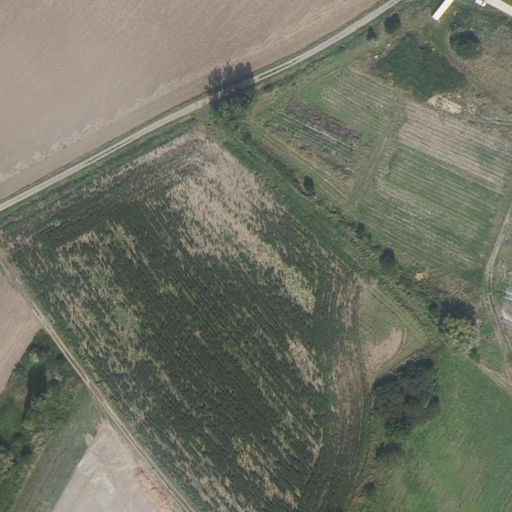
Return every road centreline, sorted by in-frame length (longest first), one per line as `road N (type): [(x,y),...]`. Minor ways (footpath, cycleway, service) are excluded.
road 1 (track): [(397,0),(283,70),(0,209)]
road 2 (track): [(198,108),(440,340)]
road 3 (track): [(197,511),(102,396),(0,245)]
